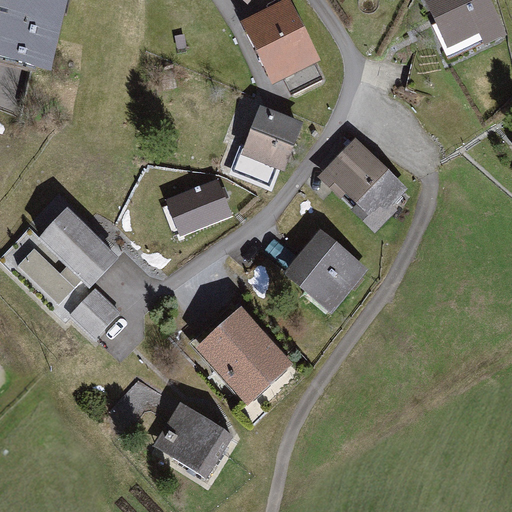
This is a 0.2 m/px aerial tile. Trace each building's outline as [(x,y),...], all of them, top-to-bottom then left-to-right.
[(71,2),(59,0),(0,0),(0,68),(54,80),(71,2)] [(483,0),(429,0),(450,43),(494,22),(483,0)] [(328,66),(296,7),(251,31),(284,90),(328,66)] [(305,131),(260,115),(244,159),(238,157),(230,179),(270,193),(277,172),(289,176),(305,131)] [(411,203),(353,146),(314,185),(371,242),(411,203)] [(220,188),(166,208),(179,243),(234,223),(220,188)] [(115,261),(67,215),(41,242),(68,267),(60,275),(75,289),(83,281),(90,288),(115,261)] [(367,276),(323,240),(289,282),(334,318),(367,276)] [(118,315),(95,293),(71,318),(94,340),(118,315)] [(300,372),(248,316),(202,359),(254,414),(300,372)] [(231,433),(180,403),(155,446),(206,475),(231,433)]
